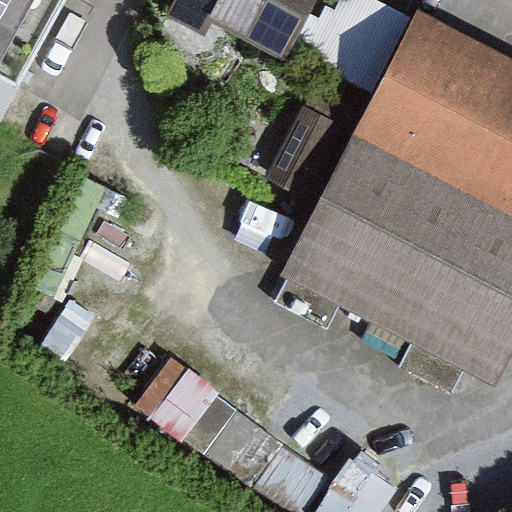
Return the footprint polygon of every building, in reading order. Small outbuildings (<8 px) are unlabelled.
[(73,0),(0,0),(0,87),(21,99),(73,0)] [(212,31),(287,70),(294,58),(313,21),(324,0),(178,0),(167,22),(206,43),(212,31)] [(313,21),(294,58),(370,97),(409,22),(365,0),(344,0),(336,16),(328,11),(321,25),(313,21)] [(511,66),(415,17),(275,287),(502,403),(511,382),(511,66)] [(303,110),(267,184),(310,205),(347,132),(303,110)] [(283,511),(291,511),(323,469),(173,361),(139,408),(283,511)] [(317,511),(389,511),(403,493),(356,459),(317,511)]
